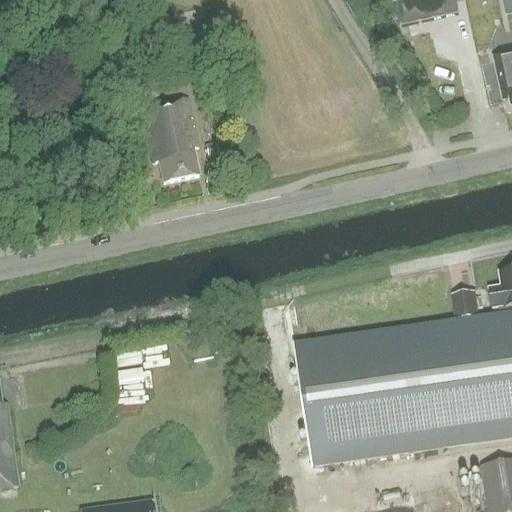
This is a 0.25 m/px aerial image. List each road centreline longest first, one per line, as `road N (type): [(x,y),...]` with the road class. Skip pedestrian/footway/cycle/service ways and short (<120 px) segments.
road 1 (tertiary): [(0,268),(511,156)]
road 2 (track): [(425,175),(332,0)]
